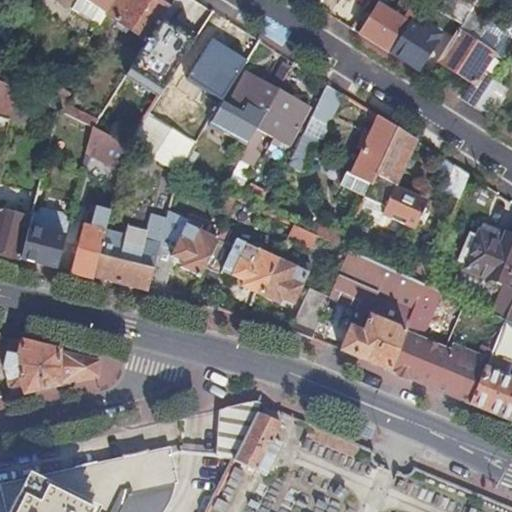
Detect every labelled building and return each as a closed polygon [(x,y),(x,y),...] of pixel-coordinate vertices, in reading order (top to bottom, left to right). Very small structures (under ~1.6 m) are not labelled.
[(106,15),(113,5),(109,3),(111,0),(53,0),(71,12),(78,0),(87,0),(79,13),(99,26),(106,15)] [(156,0),(115,0),(113,5),(106,15),(125,27),(129,30),(148,43),(168,10),(169,8),(156,0)] [(413,18),(424,1),(422,0),(401,0),(393,14),(379,5),(360,34),(369,40),(390,54),(413,18)] [(467,14),(476,0),(453,0),(444,14),(460,26),(467,14)] [(476,0),(467,14),(479,21),(486,9),(491,12),(497,1),(495,0),(476,0)] [(511,0),(510,0),(506,7),(497,1),(491,12),(494,14),(486,26),(475,43),(493,54),(482,72),(493,79),(511,48),(511,0)] [(162,92),(197,35),(176,22),(178,17),(168,10),(148,43),(130,72),(162,92)] [(479,21),(467,14),(460,26),(438,61),(472,83),(462,100),(475,108),(493,79),(482,72),(493,54),(475,43),(486,26),(479,21)] [(413,18),(390,54),(402,61),(419,72),(438,42),(437,42),(440,36),(426,27),(423,33),(415,28),(419,22),(413,18)] [(186,75),(222,99),(248,60),(212,36),(186,75)] [(226,113),(218,109),(210,124),(249,145),(278,91),(247,74),(226,113)] [(507,88),(493,79),(475,108),(488,116),(507,88)] [(0,117),(10,120),(11,114),(17,90),(0,81),(0,117)] [(343,95),(327,84),(312,117),(328,125),(343,95)] [(49,107),(59,112),(70,93),(61,87),(49,107)] [(27,118),(29,112),(33,99),(17,90),(11,114),(27,118)] [(309,108),(278,91),(249,145),(240,161),(253,168),(260,154),(254,151),(263,133),(288,147),(309,108)] [(44,116),(29,112),(27,118),(24,126),(40,131),(44,116)] [(127,147),(179,173),(197,144),(148,115),(127,147)] [(396,129),(378,117),(351,176),(347,175),(342,187),(365,198),(396,129)] [(122,169),(127,147),(94,130),(93,129),(86,153),(122,169)] [(365,198),(364,199),(385,208),(384,217),(409,229),(417,225),(425,208),(421,201),(395,188),(417,141),(396,129),(365,198)] [(304,133),(289,166),(305,174),(321,141),(304,133)] [(459,202),(470,175),(454,165),(443,195),(459,202)] [(206,168),(199,182),(223,193),(230,178),(206,168)] [(38,264),(56,269),(68,221),(66,221),(64,214),(41,208),(36,213),(33,213),(31,219),(21,260),(38,264)] [(0,254),(21,260),(31,219),(0,211),(0,254)] [(182,267),(201,276),(205,268),(217,241),(218,240),(200,231),(202,226),(169,212),(167,218),(147,292),(163,296),(170,269),(164,267),(170,248),(175,250),(172,257),(184,263),(182,267)] [(94,279),(106,230),(110,215),(103,214),(98,230),(85,226),(72,273),(94,279)] [(147,292),(167,218),(154,214),(150,230),(130,225),(127,235),(106,230),(94,279),(126,287),(147,292)] [(312,234),(294,226),(288,239),(306,248),(312,234)] [(504,285),(506,285),(511,270),(511,237),(505,235),(502,242),(479,232),(478,237),(470,234),(459,261),(466,264),(465,269),(504,285)] [(233,249),(217,241),(205,268),(220,276),(233,249)] [(242,286),(261,295),(278,259),(247,244),(232,275),(244,281),(242,286)] [(389,371),(425,285),(413,280),(349,251),(330,297),(329,299),(361,315),(354,329),(350,328),(340,351),(350,355),(389,371)] [(278,259),(261,295),(280,304),(283,299),(294,304),(312,267),(299,261),(295,267),(278,259)] [(413,280),(425,285),(432,268),(421,263),(413,280)] [(422,339),(440,292),(425,285),(389,371),(431,388),(469,404),(485,366),(487,360),(488,359),(453,344),(451,351),(422,339)] [(503,320),(511,299),(511,287),(506,285),(504,285),(491,315),(503,320)] [(312,340),(329,299),(330,297),(310,290),(291,332),(312,340)] [(511,299),(503,320),(511,324),(511,299)] [(511,324),(503,320),(497,337),(511,342),(511,324)] [(99,361),(11,339),(5,368),(12,396),(23,394),(99,377),(99,361)] [(511,368),(511,352),(494,345),(488,359),(511,370),(511,368)] [(469,404),(511,421),(511,418),(511,378),(485,366),(469,404)] [(236,456),(259,412),(255,402),(220,409),(218,457),(236,456)] [(284,413),(263,404),(259,412),(236,456),(232,466),(239,469),(241,465),(255,471),(263,455),(273,459),(281,444),(271,439),(284,413)] [(341,437),(313,425),(308,435),(336,447),(341,437)] [(38,476),(27,472),(8,511),(161,511),(167,505),(174,483),(169,446),(136,453),(38,476)] [(265,476),(273,459),(263,455),(255,471),(265,476)]
